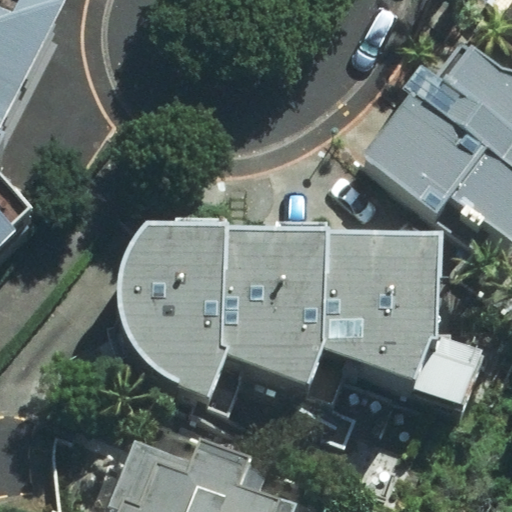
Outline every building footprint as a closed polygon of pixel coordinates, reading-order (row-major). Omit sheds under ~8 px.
[(0,0),(0,44),(25,0),(0,0)] [(511,88),(467,61),(444,91),(422,76),(405,101),(412,110),(359,171),(435,231),(452,213),(462,223),(461,230),(476,246),(481,239),(511,262),(511,88)] [(0,286),(91,194),(58,161),(0,220),(0,286)] [(171,253),(140,251),(128,270),(114,308),(117,346),(134,379),(157,401),(172,412),(206,424),(224,378),(308,411),(321,374),(461,427),(482,369),(437,354),(440,262),(354,255),(354,249),(324,245),(271,244),(270,255),(226,252),(223,241),(170,241),(171,253)] [(134,467),(113,511),(314,511),(313,504),(287,497),(282,509),(269,501),(197,466),(190,486),(134,467)]
